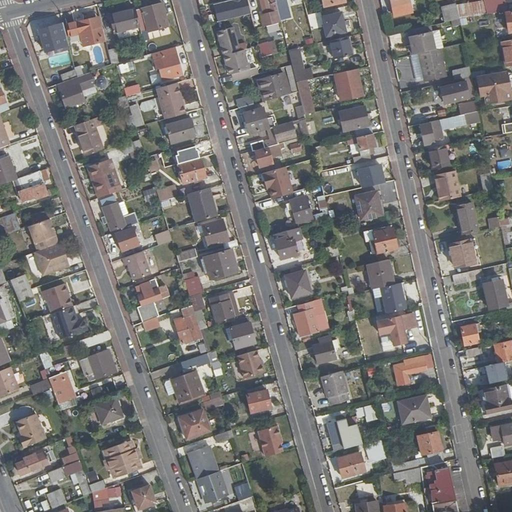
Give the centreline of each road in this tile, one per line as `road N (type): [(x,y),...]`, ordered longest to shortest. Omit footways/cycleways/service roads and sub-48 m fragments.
road 1 (residential): [(184,0),(327,511)]
road 2 (residential): [(8,13),(184,511)]
road 3 (residential): [(366,0),(481,511)]
